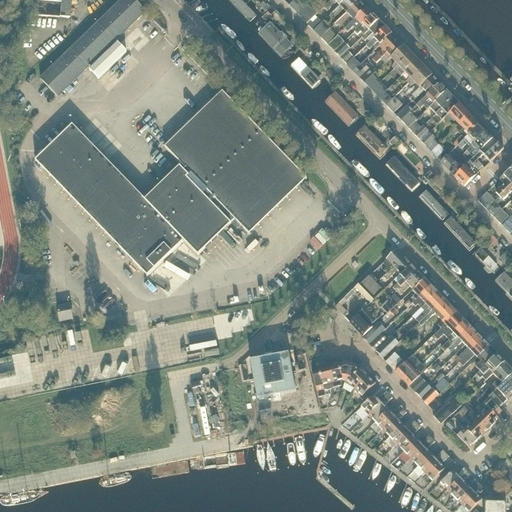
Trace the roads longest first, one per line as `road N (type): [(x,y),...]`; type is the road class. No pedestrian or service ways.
road 1 (unclassified): [(402,243),(163,0)]
road 2 (residential): [(466,199),(273,0)]
road 3 (residential): [(504,429),(474,459),(462,459),(356,351)]
road 4 (primary): [(511,129),(387,0)]
road 5 (residential): [(511,358),(402,243)]
